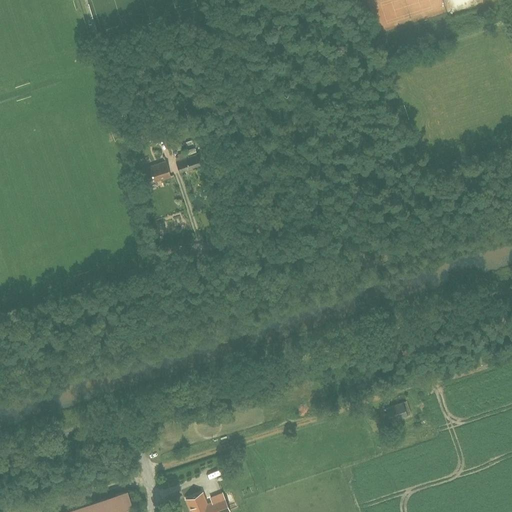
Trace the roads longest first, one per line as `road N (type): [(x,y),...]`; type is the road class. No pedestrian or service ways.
road 1 (track): [(511,150),(0,315)]
road 2 (unclassified): [(0,451),(115,414)]
